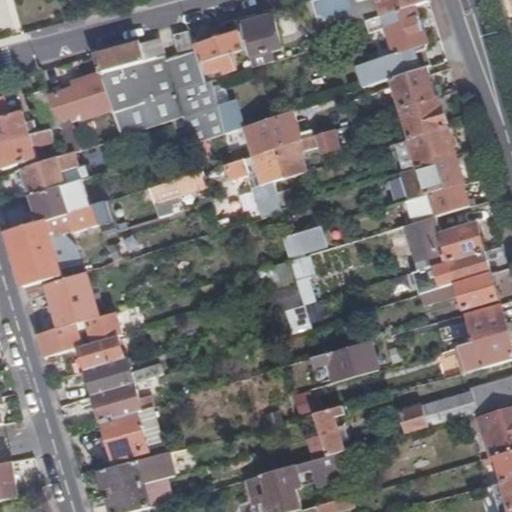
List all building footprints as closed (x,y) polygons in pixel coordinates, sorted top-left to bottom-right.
[(313,0),(319,21),(355,11),(358,25),(368,22),(415,6),(429,2),(428,0),(313,0)] [(415,6),(368,22),(372,35),(387,30),(395,58),(380,63),(386,83),(392,81),(429,69),(432,68),(427,52),(428,45),(415,6)] [(276,17),(244,25),(252,57),(283,49),(276,17)] [(191,31),(186,33),(191,51),(196,49),(191,31)] [(154,42),(96,57),(102,73),(114,110),(114,112),(115,112),(178,92),(207,83),(196,49),(191,51),(186,33),(174,36),(179,52),(148,62),(146,57),(158,53),(154,42)] [(240,33),(198,46),(207,74),(232,66),(229,57),(245,51),(240,33)] [(307,52),(304,43),(292,46),(293,50),(289,52),(290,57),(307,52)] [(429,69),(392,81),(394,87),(431,76),(429,69)] [(87,85),(52,97),(62,127),(64,132),(75,128),(71,117),(83,114),(96,109),(97,115),(98,116),(112,111),(114,110),(102,73),(85,79),(87,85)] [(437,99),(431,76),(394,87),(401,110),(437,99)] [(207,83),(178,92),(185,117),(220,106),(212,81),(207,83)] [(52,97),(49,91),(34,95),(46,131),(53,129),(62,127),(52,97)] [(178,92),(115,112),(124,137),(185,117),(178,92)] [(0,99),(0,145),(39,133),(38,130),(31,132),(24,112),(11,116),(5,98),(0,99)] [(439,99),(437,99),(401,110),(408,134),(447,122),(439,99)] [(220,106),(185,117),(194,145),(197,144),(227,135),(220,106)] [(84,119),(97,115),(96,109),(83,114),(84,119)] [(295,112),(244,129),(253,158),(276,151),(276,150),(304,141),(295,112)] [(363,122),(352,125),(360,148),(371,145),(363,122)] [(449,129),(447,122),(408,134),(410,141),(449,129)] [(75,128),(64,132),(70,154),(76,153),(82,150),(75,128)] [(39,133),(0,145),(0,157),(4,171),(39,159),(36,147),(57,141),(53,129),(46,131),(39,133)] [(457,157),(449,129),(410,141),(419,168),(457,157)] [(334,131),(304,141),(276,150),(276,151),(285,180),(308,172),(302,154),(322,147),(325,154),(340,149),(334,131)] [(276,151),(253,158),(228,165),(232,179),(250,173),(248,169),(251,168),(267,217),(284,212),(282,209),(274,183),(285,180),(276,151)] [(70,154),(24,170),(32,198),(65,187),(68,186),(64,173),(80,168),(76,153),(70,154)] [(467,185),(457,157),(419,168),(428,196),(466,185),(467,185)] [(24,170),(17,172),(26,199),(32,198),(24,170)] [(204,173),(151,189),(159,217),(174,213),(172,206),(181,203),(179,197),(208,187),(204,173)] [(68,186),(65,187),(69,200),(81,197),(77,183),(68,186)] [(466,185),(428,196),(408,202),(414,225),(439,217),(473,208),(466,185)] [(32,198),(41,225),(86,210),(81,197),(69,200),(65,187),(32,198)] [(99,209),(103,223),(114,219),(110,205),(99,209)] [(300,218),(296,205),(282,209),(284,212),(287,222),(300,218)] [(41,225),(10,234),(27,288),(49,282),(64,277),(62,270),(82,263),(77,247),(63,234),(76,230),(77,232),(103,224),(103,223),(99,209),(98,206),(86,210),(41,225)] [(218,220),(221,231),(234,227),(231,217),(218,220)] [(443,234),(439,217),(414,225),(407,227),(421,272),(440,266),(487,252),(479,225),(443,234)] [(305,232),(300,218),(287,222),(291,236),(305,232)] [(323,227),(305,232),(291,236),(285,238),(292,261),(305,257),(304,252),(329,245),(323,227)] [(131,238),(120,241),(125,257),(135,254),(131,238)] [(125,257),(120,241),(110,244),(114,260),(125,257)] [(493,274),(487,252),(440,266),(444,278),(419,285),(422,295),(435,291),(493,274)] [(310,256),(305,257),(292,261),(296,274),(299,284),(306,307),(316,303),(308,277),(316,275),(310,256)] [(279,265),(283,277),(294,274),(290,262),(279,265)] [(261,284),(268,282),(283,277),(279,265),(257,271),(261,284)] [(271,292),(299,284),(296,274),(294,274),(283,277),(268,282),(271,292)] [(501,300),(493,274),(435,291),(438,302),(461,294),(465,311),(501,300)] [(49,282),(27,288),(31,301),(52,295),(62,329),(102,317),(89,276),(51,288),(49,282)] [(298,289),(272,297),(277,312),(302,304),(298,289)] [(504,312),(502,305),(470,314),(472,320),(504,312)] [(510,333),(504,312),(472,320),(442,328),(445,340),(463,335),(465,342),(454,345),(455,349),(467,345),(478,342),(510,333)] [(41,336),(48,359),(82,348),(86,347),(81,332),(91,329),(93,335),(95,334),(98,344),(112,339),(107,322),(118,319),(117,313),(102,317),(62,329),(41,336)] [(349,348),(341,320),(330,324),(337,352),(349,348)] [(81,332),(86,347),(98,344),(95,334),(93,335),(91,329),(81,332)] [(511,360),(511,339),(510,333),(478,342),(485,368),(511,360)] [(82,348),(89,371),(127,359),(121,337),(112,339),(98,344),(86,347),(82,348)] [(372,342),(349,348),(337,352),(313,359),(315,367),(332,363),(338,382),(380,370),(378,362),(376,357),(372,342)] [(485,368),(478,342),(467,345),(475,370),(485,368)] [(212,354),(214,360),(217,359),(222,357),(220,352),(212,354)] [(89,371),(96,396),(137,384),(153,379),(149,367),(148,362),(132,367),(129,359),(127,359),(89,371)] [(149,367),(153,379),(167,375),(163,363),(149,367)] [(511,404),(511,378),(472,390),(472,392),(403,412),(409,434),(511,404)] [(96,396),(104,422),(140,411),(156,406),(152,394),(140,397),(137,384),(96,396)] [(297,418),(308,416),(301,392),(290,395),(297,418)] [(342,453),(346,452),(343,441),(338,427),(335,417),(346,414),(344,406),(316,414),(330,456),(342,453)] [(140,411),(104,422),(115,461),(152,450),(140,411)] [(511,453),(511,411),(483,419),(493,458),(511,453)] [(338,427),(343,441),(349,440),(345,425),(338,427)] [(136,511),(144,510),(177,500),(171,478),(176,477),(169,453),(104,471),(108,487),(113,486),(115,493),(116,500),(112,501),(114,511),(136,511)] [(349,480),(342,453),(330,456),(250,479),(257,504),(267,501),(270,511),(295,511),(303,510),(299,497),(307,495),(305,490),(298,492),(297,488),(304,486),(300,474),(314,470),(319,489),(349,480)] [(511,482),(511,453),(493,458),(482,461),(484,467),(500,463),(506,484),(511,482)] [(0,465),(0,501),(20,498),(15,463),(0,465)] [(511,511),(504,484),(494,487),(500,511),(511,511)] [(353,497),(353,495),(338,499),(320,505),(321,511),(339,511),(356,508),(353,497)]
